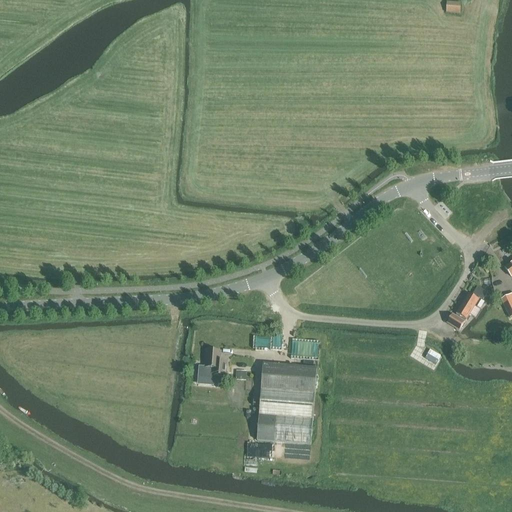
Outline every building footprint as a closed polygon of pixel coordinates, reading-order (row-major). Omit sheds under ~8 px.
[(459,13),(459,4),(448,4),(448,13),(459,13)] [(511,236),(507,231),(493,242),(505,257),(511,251),(511,236)] [(478,288),(472,297),(469,295),(457,315),(466,321),(480,299),(483,301),(488,294),(478,288)] [(511,300),(510,296),(501,300),(510,319),(511,317),(511,300)] [(465,323),(455,317),(452,315),(447,324),(460,332),(465,323)] [(424,355),(434,362),(439,355),(429,348),(424,355)] [(220,352),(207,351),(206,368),(200,368),(199,379),(214,380),(214,377),(225,377),(226,362),(220,362),(220,352)] [(249,373),(248,365),(240,366),(240,373),(249,373)] [(263,365),(259,416),(257,442),(311,446),(313,420),(317,369),(263,365)]
